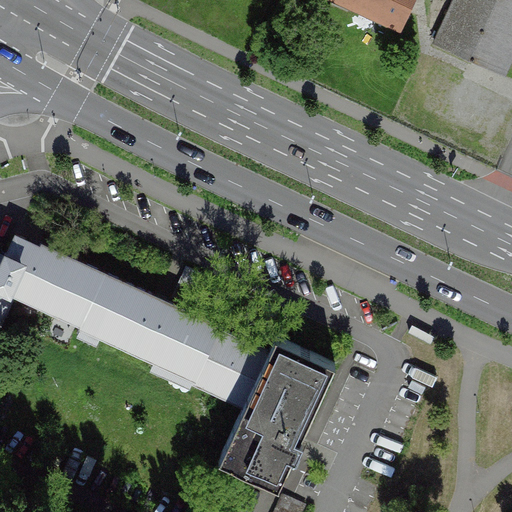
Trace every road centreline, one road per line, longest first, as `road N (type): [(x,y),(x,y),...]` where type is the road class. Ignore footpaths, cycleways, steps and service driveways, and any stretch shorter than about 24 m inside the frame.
road 1 (primary): [(0,58),(511,313)]
road 2 (primary): [(511,242),(120,54),(26,0)]
